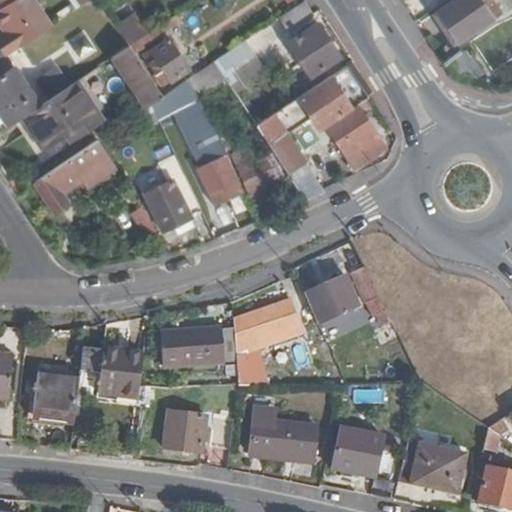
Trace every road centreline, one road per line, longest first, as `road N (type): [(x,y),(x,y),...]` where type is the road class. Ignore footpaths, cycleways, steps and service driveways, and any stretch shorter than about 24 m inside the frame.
road 1 (residential): [(403,186),(211,268),(129,292),(62,299)]
road 2 (residential): [(0,469),(300,511)]
road 3 (secondary): [(353,0),(436,131)]
